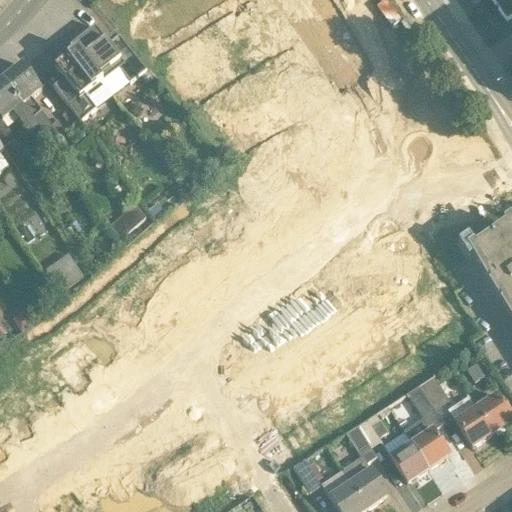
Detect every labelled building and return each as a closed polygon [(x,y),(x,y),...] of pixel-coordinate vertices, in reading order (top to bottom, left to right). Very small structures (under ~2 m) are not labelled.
[(511,0),(490,0),(503,18),(507,24),(511,21),(511,0)] [(77,55),(112,101),(145,76),(118,41),(108,49),(95,31),(59,59),(59,60),(72,50),(76,56),(77,55)] [(79,127),(112,101),(77,55),(76,56),(54,73),(63,84),(52,92),(79,127)] [(2,85),(38,132),(43,137),(53,130),(32,103),(42,95),(34,85),(22,70),(2,85)] [(147,74),(145,76),(141,79),(147,87),(153,83),(147,74)] [(38,132),(2,85),(0,86),(0,124),(1,125),(0,125),(0,143),(3,148),(4,150),(15,141),(4,128),(14,120),(34,146),(43,139),(38,132)] [(201,171),(188,179),(195,189),(208,181),(201,171)] [(170,209),(177,204),(173,199),(166,204),(170,209)] [(163,214),(159,207),(149,215),(153,221),(163,214)] [(130,236),(119,222),(110,230),(121,243),(130,236)] [(511,233),(510,231),(506,223),(474,245),(467,236),(457,243),(467,259),(471,257),(511,323),(511,233)] [(45,272),(62,297),(82,283),(65,258),(45,272)] [(95,265),(84,273),(89,280),(100,272),(95,265)] [(21,311),(14,315),(13,323),(21,334),(32,326),(21,311)] [(483,380),(475,368),(465,374),(474,387),(483,380)] [(434,382),(419,392),(434,415),(449,406),(434,383),(434,382)] [(404,436),(408,442),(411,447),(410,448),(428,475),(448,461),(433,437),(444,430),(434,415),(419,392),(407,400),(422,424),(404,436)] [(475,413),(492,440),(511,426),(511,424),(495,399),(475,413)] [(492,440),(475,413),(473,414),(467,404),(449,416),(455,426),(454,426),(472,453),(492,440)] [(355,432),(370,454),(380,447),(378,443),(387,437),(376,420),(363,429),(362,428),(355,432)] [(376,463),(370,454),(355,432),(346,439),(362,463),(341,477),(364,511),(371,511),(387,501),(366,470),(376,463)] [(407,489),(428,475),(410,448),(389,462),(407,489)] [(309,499),(321,491),(320,491),(321,490),(304,465),(292,473),(298,482),(309,499)] [(364,511),(341,477),(321,490),(320,491),(321,491),(334,511),(364,511)]
